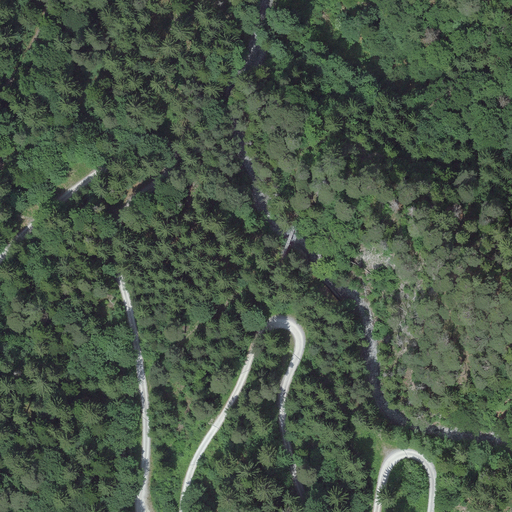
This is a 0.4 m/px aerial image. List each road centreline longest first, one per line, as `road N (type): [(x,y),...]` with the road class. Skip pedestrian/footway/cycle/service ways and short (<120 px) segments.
road 1 (track): [(0,259),(133,146),(154,142),(171,157),(169,173),(116,219),(112,233),(146,406),(140,511)]
road 2 (track): [(183,511),(192,466),(239,389),(257,338),(277,322),(299,336),(283,411),(313,511)]
road 3 (track): [(0,162),(44,214),(55,260),(99,344),(109,423),(125,482),(140,500)]
road 4 (track): [(376,511),(386,467),(411,452),(430,472),(431,511)]
road 5 (track): [(49,0),(0,112)]
